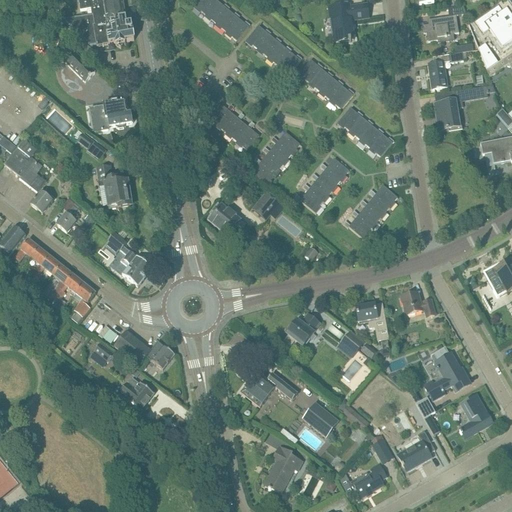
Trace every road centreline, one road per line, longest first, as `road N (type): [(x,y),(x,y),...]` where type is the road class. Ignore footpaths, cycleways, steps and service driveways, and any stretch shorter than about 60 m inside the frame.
road 1 (residential): [(431,258),(392,0)]
road 2 (tertiary): [(180,228),(148,35)]
road 3 (residential): [(511,413),(431,258)]
road 4 (unclassified): [(262,293),(431,258)]
road 5 (residential): [(131,308),(0,205)]
road 6 (residential): [(511,440),(388,511)]
road 7 (tertiary): [(227,511),(205,382)]
